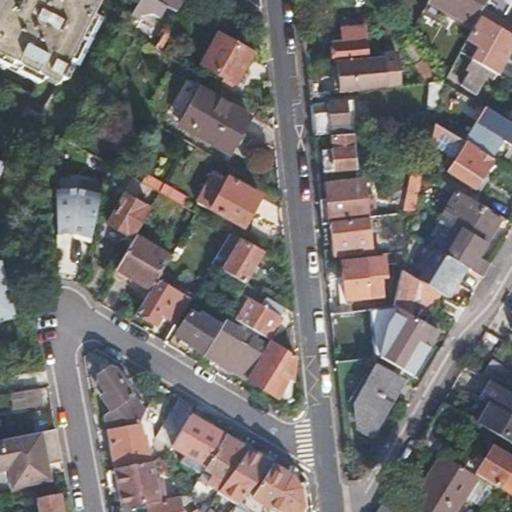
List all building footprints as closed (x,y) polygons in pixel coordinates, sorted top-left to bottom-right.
[(0,0),(0,59),(54,86),(97,0),(0,0)] [(136,0),(129,16),(133,18),(143,11),(151,16),(158,5),(167,11),(173,0),(136,0)] [(427,0),(423,8),(466,32),(483,0),(427,0)] [(511,0),(487,0),(485,3),(505,14),(511,0)] [(473,61),(494,73),(497,75),(511,48),(511,33),(509,32),(508,35),(480,20),(468,42),(480,49),(473,61)] [(308,98),(386,89),(382,58),(367,60),(364,25),(342,28),(344,40),(332,41),(333,46),(327,47),(329,59),(333,59),(334,63),(336,78),(306,81),(308,98)] [(217,39),(200,66),(234,86),(250,58),(217,39)] [(415,65),(426,58),(415,42),(405,49),(415,65)] [(428,82),(438,75),(426,58),(415,65),(428,82)] [(473,61),(470,59),(464,70),(467,72),(459,85),(473,93),(484,75),(491,79),(494,73),(473,61)] [(201,94),(181,129),(227,156),(248,121),(201,94)] [(345,101),(312,104),(314,136),(353,131),(352,125),(347,126),(345,101)] [(452,106),(441,123),(459,133),(469,116),(452,106)] [(511,124),(508,122),(483,108),(473,124),(492,135),(489,141),(496,146),(500,140),(511,147),(511,124)] [(475,150),(433,124),(429,143),(450,155),(455,145),(460,148),(445,171),(474,188),(490,162),(474,152),(475,150)] [(331,149),(321,150),(323,172),(357,168),(354,136),(330,139),(331,149)] [(0,162),(0,320),(14,317),(0,263),(0,171),(3,164),(0,162)] [(423,171),(411,173),(404,213),(414,211),(423,171)] [(159,195),(184,209),(188,202),(146,177),(142,184),(159,195)] [(361,179),(324,183),(327,203),(347,200),(364,198),(361,179)] [(242,235),(260,202),(227,183),(225,187),(214,180),(196,206),(209,215),(242,235)] [(78,184),(57,191),(58,241),(73,236),(91,239),(101,192),(78,184)] [(137,231),(150,209),(123,193),(106,222),(133,238),(135,236),(137,231)] [(476,256),(483,244),(499,219),(455,193),(445,210),(453,215),(448,224),(433,248),(436,250),(464,267),(468,269),(481,277),(489,264),(476,256)] [(327,203),(328,210),(348,208),(347,200),(327,203)] [(328,210),(320,212),(321,224),(348,221),(349,220),(348,208),(328,210)] [(411,224),(414,211),(404,213),(396,214),(398,226),(411,224)] [(348,221),(321,224),(323,244),(330,244),(331,257),(347,256),(347,254),(371,251),(367,221),(348,224),(348,221)] [(90,244),(91,239),(73,236),(73,241),(90,244)] [(133,238),(115,268),(132,278),(128,284),(146,295),(153,282),(159,274),(169,256),(135,236),(133,238)] [(260,254),(238,241),(231,253),(228,251),(220,263),(224,265),(219,272),(241,285),(260,254)] [(425,284),(446,296),(447,295),(444,293),(460,267),(463,269),(464,267),(436,250),(419,280),(425,284)] [(377,255),(363,257),(363,260),(341,263),(342,275),(340,275),(341,288),(344,288),(345,301),(367,298),(364,269),(379,267),(377,255)] [(447,295),(463,269),(460,267),(444,293),(447,295)] [(115,268),(112,274),(128,284),(132,278),(115,268)] [(419,280),(401,269),(393,305),(400,309),(410,293),(414,296),(417,291),(420,293),(425,284),(419,280)] [(146,295),(135,312),(154,324),(160,314),(176,324),(193,295),(177,285),(172,293),(153,282),(146,295)] [(240,314),(234,323),(248,331),(262,339),(264,340),(282,309),(266,299),(264,304),(247,293),(236,312),(240,314)] [(418,324),(420,321),(401,310),(390,329),(407,339),(398,354),(385,346),(382,358),(407,374),(424,347),(433,332),(418,324)] [(188,311),(176,330),(188,337),(184,343),(200,352),(217,323),(198,312),(196,316),(188,311)] [(222,324),(202,356),(225,369),(244,337),(222,324)] [(188,337),(176,330),(173,336),(184,343),(188,337)] [(244,337),(225,369),(246,381),(258,362),(265,349),(244,337)] [(294,357),(269,343),(265,349),(258,362),(246,381),(283,404),(291,398),(290,369),(294,357)] [(424,347),(407,374),(411,377),(428,350),(424,347)] [(511,366),(494,356),(483,375),(503,386),(511,371),(511,366)] [(376,366),(353,404),(357,430),(370,437),(403,382),(376,366)] [(141,423),(146,414),(119,371),(110,368),(99,375),(99,383),(106,395),(101,398),(109,412),(103,415),(106,429),(141,423)] [(477,424),(511,443),(511,394),(490,382),(479,400),(484,402),(488,405),(477,424)] [(42,404),(39,389),(13,393),(16,409),(42,404)] [(195,408),(175,396),(153,436),(171,448),(190,416),(195,408)] [(473,422),(477,424),(488,405),(484,402),(473,422)] [(190,416),(171,448),(205,468),(224,438),(190,416)] [(150,421),(141,423),(143,434),(146,434),(152,461),(158,460),(153,436),(150,421)] [(143,434),(141,423),(106,429),(113,468),(152,461),(146,434),(143,434)] [(418,442),(420,443),(431,449),(436,453),(443,456),(453,439),(428,425),(418,442)] [(62,461),(56,429),(0,439),(0,470),(8,469),(11,488),(51,480),(48,464),(62,461)] [(205,468),(203,470),(216,479),(211,487),(221,493),(248,453),(224,438),(205,468)] [(471,471),(471,473),(477,477),(495,487),(496,485),(511,494),(511,459),(510,458),(486,445),(479,458),(471,471)] [(412,479),(418,483),(436,453),(431,449),(412,479)] [(460,465),(471,471),(479,458),(467,452),(460,465)] [(220,495),(235,505),(244,495),(270,466),(248,453),(221,493),(220,495)] [(418,483),(459,506),(477,477),(471,473),(443,456),(436,453),(418,483)] [(297,469),(275,456),(270,466),(244,495),(272,511),(300,511),(302,510),(302,492),(290,480),(297,469)] [(158,501),(152,461),(113,468),(120,508),(158,501)] [(408,501),(418,483),(412,479),(402,498),(408,501)] [(426,511),(455,511),(459,506),(418,483),(408,501),(426,511)] [(63,511),(59,493),(38,497),(40,511),(63,511)] [(511,511),(511,502),(503,497),(494,511),(511,511)] [(180,511),(178,498),(146,505),(147,511),(180,511)] [(398,511),(384,503),(378,511),(398,511)]
